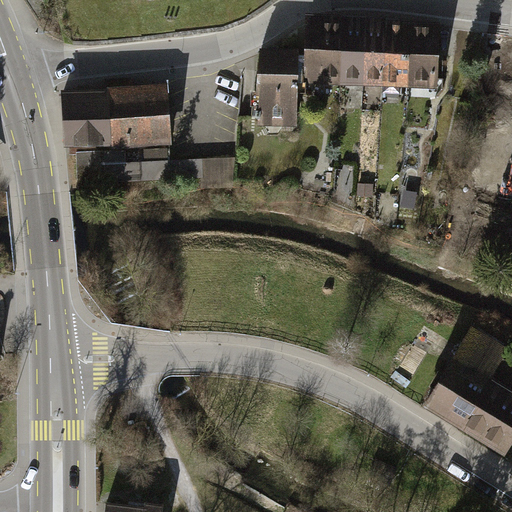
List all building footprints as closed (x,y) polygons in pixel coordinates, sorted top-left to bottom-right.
[(340,24),(306,21),(301,86),(335,88),(340,24)] [(361,90),(366,26),(340,24),(335,88),(361,90)] [(384,92),(389,27),(366,26),(361,90),(384,92)] [(407,93),(411,29),(389,27),(384,92),(407,93)] [(434,95),(438,31),(411,29),(407,93),(434,95)] [(294,56),(255,55),(254,132),(293,133),(294,56)] [(162,91),(58,96),(61,151),(107,148),(107,153),(165,150),(162,91)] [(511,143),(492,136),(476,183),(508,194),(511,181),(511,143)] [(234,178),(237,165),(206,158),(203,171),(234,178)] [(466,336),(425,402),(494,445),(511,417),(511,403),(479,383),(496,355),(466,336)] [(411,472),(409,492),(439,494),(441,474),(411,472)]
